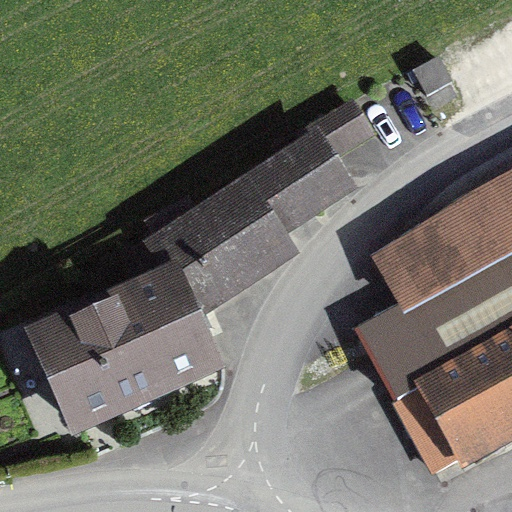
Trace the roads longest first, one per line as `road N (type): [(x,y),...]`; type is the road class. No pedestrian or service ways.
road 1 (residential): [(243,507),(269,380),(303,302),(332,260),(382,208),(511,120)]
road 2 (tertiary): [(0,511),(127,496),(243,507)]
